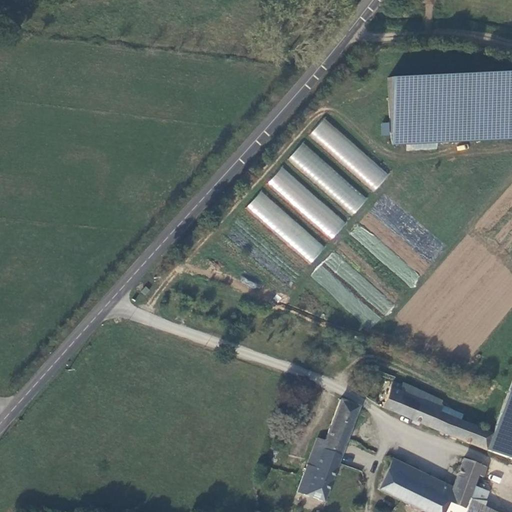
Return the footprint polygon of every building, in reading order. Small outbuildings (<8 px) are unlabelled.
[(511,77),(393,80),(395,144),(511,140),(511,77)] [(376,189),(389,174),(324,118),(310,133),(376,189)] [(390,122),(381,122),(381,135),(389,135),(390,122)] [(354,214),(367,198),(302,143),(288,158),(354,214)] [(267,183),(332,239),(346,222),(281,167),(267,183)] [(312,262),(326,244),(258,192),(244,211),(312,262)] [(357,225),(350,234),(365,245),(372,235),(357,225)] [(409,268),(401,278),(411,285),(419,275),(409,268)] [(387,386),(378,412),(511,468),(511,372),(487,438),(444,420),(446,415),(433,408),(435,404),(399,387),(397,391),(387,386)] [(310,442),(290,494),(316,506),(352,412),(336,405),(318,444),(310,442)] [(386,465),(371,493),(408,511),(470,511),(459,506),(475,511),(480,499),(464,493),(470,481),(476,484),(479,474),(455,466),(441,505),(416,494),(422,482),(386,465)]
